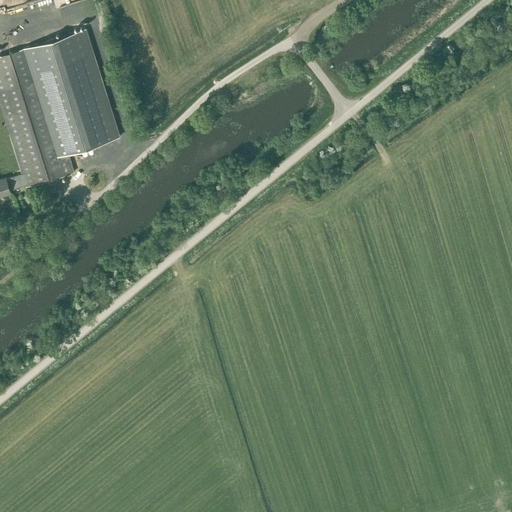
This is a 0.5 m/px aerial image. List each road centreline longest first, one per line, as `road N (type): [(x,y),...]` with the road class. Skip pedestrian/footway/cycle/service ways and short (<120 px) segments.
road 1 (unclassified): [(0,403),(350,114)]
road 2 (unclassified): [(73,184),(93,204),(190,101),(287,36)]
road 3 (track): [(139,156),(87,12),(0,23)]
road 4 (unclassified): [(350,114),(491,0)]
